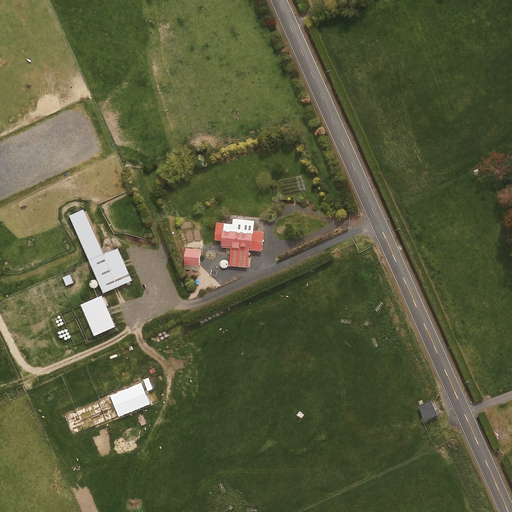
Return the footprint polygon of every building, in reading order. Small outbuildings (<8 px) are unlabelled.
[(105,253),(85,209),(70,215),(105,292),(133,279),(119,247),(105,253)] [(256,219),(233,217),(233,223),(217,221),(216,239),(224,239),(223,246),(232,247),(231,265),(249,266),(250,249),(263,250),(264,231),(255,230),(256,219)] [(202,249),(187,247),(186,263),(200,265),(202,249)] [(74,282),(71,274),(64,276),(67,285),(74,282)] [(117,325),(103,294),(82,304),(96,335),(117,325)] [(158,402),(149,378),(64,413),(74,437),(158,402)] [(433,399),(419,405),(426,420),(440,414),(433,399)]
